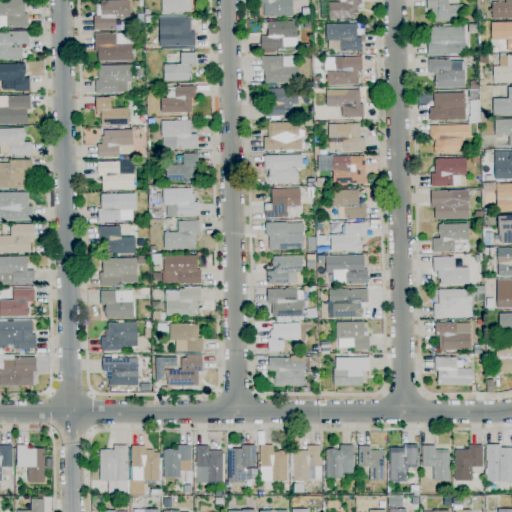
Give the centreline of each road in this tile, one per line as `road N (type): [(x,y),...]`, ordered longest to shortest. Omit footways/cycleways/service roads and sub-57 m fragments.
road 1 (residential): [(61,0),(72,511)]
road 2 (residential): [(0,412),(511,408)]
road 3 (residential): [(227,0),(237,413)]
road 4 (residential): [(394,0),(403,412)]
